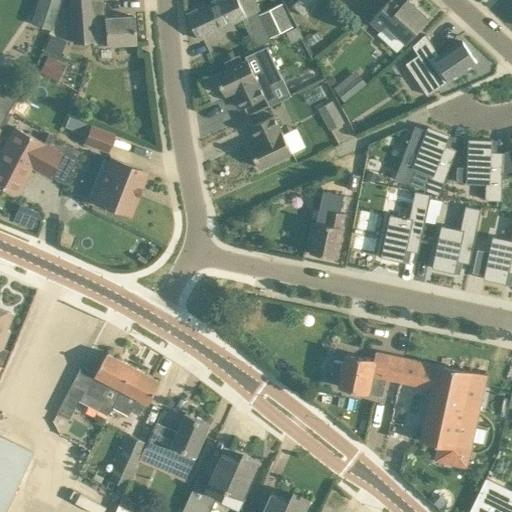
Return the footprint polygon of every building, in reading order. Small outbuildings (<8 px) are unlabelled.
[(50,28),(59,0),(38,0),(31,22),(50,28)] [(92,43),(106,43),(106,44),(135,42),(133,15),(104,17),(102,0),(68,0),(72,41),(91,40),(92,43)] [(255,0),(214,0),(187,13),(199,39),(247,15),(259,9),(255,0)] [(296,0),(293,4),(304,14),(317,0),(296,0)] [(406,0),(405,2),(402,0),(387,0),(370,19),(381,30),(387,24),(406,42),(429,17),(410,0),(406,0)] [(293,25),(282,2),(258,13),(268,36),(293,25)] [(312,44),(323,37),(319,30),(313,34),(311,31),(305,35),(309,42),(310,41),(312,44)] [(451,80),(477,62),(463,41),(440,55),(425,33),(413,45),(430,70),(419,77),(430,93),(450,79),(451,80)] [(56,54),(62,39),(50,34),(44,49),(56,54)] [(248,60),(216,74),(226,94),(234,90),(242,107),(265,96),(263,93),(274,88),(270,80),(281,75),(267,47),(246,56),(248,60)] [(59,78),(66,62),(47,53),(40,69),(59,78)] [(341,88),(337,90),(346,101),(353,95),(347,88),(341,88)] [(332,100),(319,107),(330,128),(344,120),(332,100)] [(275,115),(251,125),(259,142),(251,146),(260,167),(293,151),(284,134),(275,115)] [(440,194),(457,149),(446,144),(450,133),(428,125),(427,129),(416,124),(407,147),(418,151),(413,166),(431,173),(425,188),(440,194)] [(15,126),(0,153),(0,185),(16,194),(31,166),(50,176),(62,154),(43,144),(43,142),(15,126)] [(90,127),(85,141),(107,149),(113,135),(90,127)] [(503,166),(504,152),(492,151),(493,139),(469,138),(466,181),(486,183),(485,199),(501,200),(503,166)] [(511,163),(511,149),(504,152),(503,166),(511,163)] [(147,171),(111,157),(94,199),(130,214),(147,171)] [(375,181),(378,172),(369,169),(366,177),(375,181)] [(416,190),(410,217),(390,213),(381,256),(404,261),(407,249),(419,252),(431,193),(416,190)] [(74,212),(83,201),(72,191),(63,202),(74,212)] [(466,205),(461,228),(442,224),(433,267),(456,272),(458,260),(470,263),(482,208),(466,205)] [(347,212),(329,209),(326,222),(317,220),(311,251),(337,257),(345,226),(344,226),(347,212)] [(437,213),(427,211),(426,220),(435,222),(437,213)] [(75,235),(64,232),(62,242),(72,247),(75,235)] [(356,235),(354,246),(374,250),(376,239),(356,235)] [(511,239),(493,235),(484,278),(507,283),(509,271),(511,271),(511,239)] [(10,350),(1,347),(8,331),(4,329),(11,312),(0,307),(0,365),(3,367),(10,350)] [(386,378),(403,381),(407,358),(377,352),(377,351),(377,350),(375,358),(347,352),(340,386),(381,393),(381,395),(383,395),(386,378)] [(108,352),(87,390),(114,404),(134,366),(108,352)] [(470,450),(475,431),(483,393),(487,374),(438,363),(438,364),(407,358),(403,381),(433,387),(421,440),(470,450)] [(161,380),(134,366),(114,404),(113,406),(128,414),(131,409),(141,415),(148,402),(149,403),(161,380)] [(58,412),(58,413),(70,419),(80,400),(85,391),(85,389),(73,383),(58,412)] [(178,430),(157,421),(146,445),(178,460),(183,448),(197,455),(212,423),(186,412),(178,430)] [(105,488),(122,496),(123,496),(145,444),(146,445),(157,421),(156,420),(147,441),(130,432),(110,478),(105,488)] [(2,511),(15,487),(32,450),(0,434),(0,511),(2,511)] [(210,511),(211,511),(219,494),(225,497),(228,490),(245,498),(261,461),(243,453),(243,454),(246,456),(243,462),(222,452),(208,484),(197,480),(188,501),(182,511),(210,511)] [(511,511),(511,489),(486,477),(469,511),(511,511)] [(306,511),(311,500),(293,492),(293,493),(296,495),(293,501),(272,492),(262,511),(306,511)]
